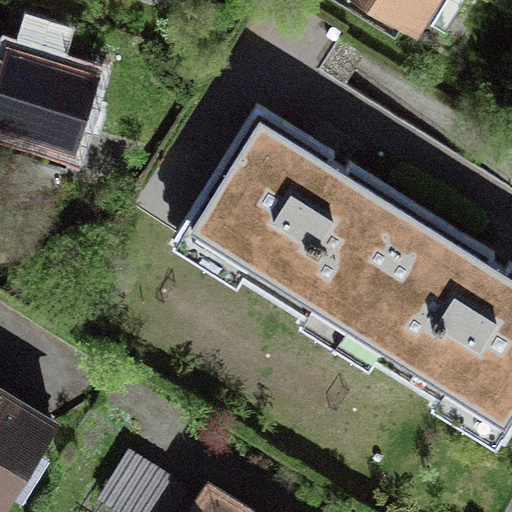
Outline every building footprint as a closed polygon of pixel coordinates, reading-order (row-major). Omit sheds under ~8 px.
[(367,0),(415,29),(432,0),(367,0)] [(96,74),(0,44),(0,22),(1,21),(0,20),(0,62),(3,64),(0,73),(0,125),(15,130),(9,150),(67,167),(96,74)] [(340,334),(421,205),(350,161),(345,167),(336,162),(328,156),(332,149),(257,103),(177,231),(340,334)] [(511,134),(511,108),(506,105),(495,123),(511,134)] [(492,250),(421,205),(340,334),(503,436),(511,422),(511,262),(510,261),(505,267),(496,262),(488,256),(492,250)] [(0,392),(0,505),(51,424),(0,392)] [(158,477),(125,455),(102,492),(132,511),(182,511),(191,498),(158,477)] [(253,511),(211,485),(194,511),(253,511)]
